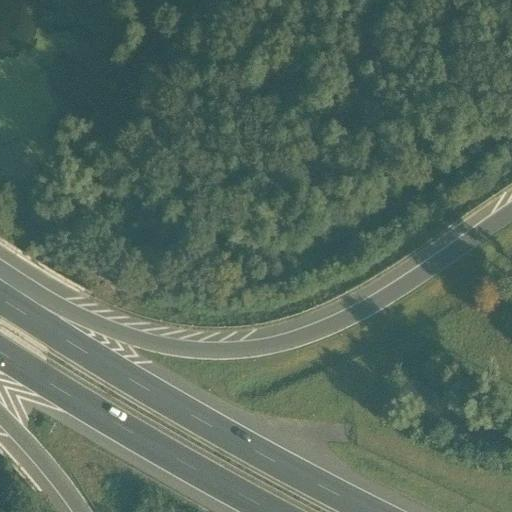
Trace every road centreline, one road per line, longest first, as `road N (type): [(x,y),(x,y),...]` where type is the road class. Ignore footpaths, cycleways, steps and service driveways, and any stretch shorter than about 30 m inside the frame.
road 1 (motorway): [(511,216),(343,325),(226,357),(155,348),(0,270)]
road 2 (motorway): [(370,511),(0,300)]
road 3 (motorway): [(0,361),(263,511)]
road 4 (motorway): [(0,419),(80,511)]
